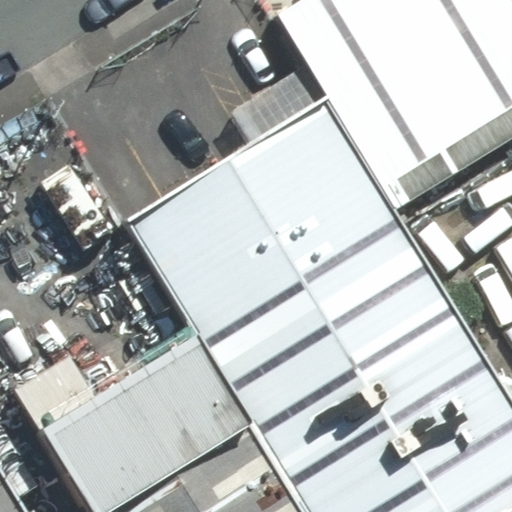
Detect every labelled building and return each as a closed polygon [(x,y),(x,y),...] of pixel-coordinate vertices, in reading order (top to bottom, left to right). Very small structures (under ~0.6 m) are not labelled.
[(511,0),(300,0),(262,23),(313,106),(382,218),(511,139),(511,0)] [(496,511),(511,502),(511,431),(382,218),(313,106),(114,226),(184,340),(289,511),(496,511)] [(289,511),(184,340),(22,438),(67,511),(289,511)] [(15,511),(0,487),(0,511),(15,511)] [(511,511),(511,502),(496,511),(511,511)]
